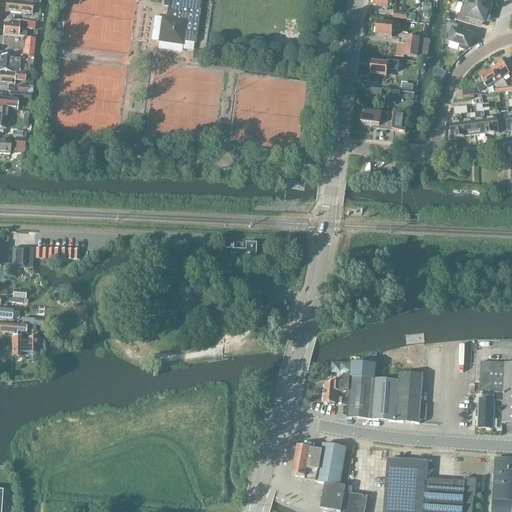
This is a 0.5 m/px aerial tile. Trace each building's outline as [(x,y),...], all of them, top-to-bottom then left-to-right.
[(162,18),(159,42),(183,46),(183,42),(196,44),(200,10),(201,0),(165,0),(165,6),(168,6),(166,18),(162,18)] [(373,0),(373,6),(388,8),(389,1),(396,2),(396,0),(373,0)] [(464,0),(463,4),(490,13),(491,10),(493,3),(491,3),(492,1),(489,0),(464,0)] [(6,1),(5,12),(33,15),(34,4),(6,1)] [(63,4),(62,51),(80,51),(80,43),(89,43),(89,40),(98,41),(97,54),(128,55),(129,6),(63,4)] [(490,13),(463,4),(460,15),(458,15),(456,21),(470,25),(472,20),(484,24),(485,22),(487,22),(489,16),(490,13)] [(393,18),(407,20),(408,14),(394,12),(393,18)] [(27,29),(35,30),(36,23),(28,22),(27,29)] [(376,35),(392,37),(393,31),(400,32),(401,26),(394,25),(378,22),(376,35)] [(459,48),(460,50),(464,51),(466,50),(466,48),(468,48),(472,36),(460,33),(461,27),(447,22),(445,29),(447,29),(446,33),(451,36),(449,42),(460,46),(459,48)] [(27,33),(19,32),(20,26),(4,24),(3,35),(26,38),(27,33)] [(404,56),(417,58),(420,39),(407,37),(404,56)] [(23,50),(22,57),(24,57),(33,58),(35,39),(26,38),(25,50),(23,50)] [(204,60),(205,53),(193,52),(192,59),(204,60)] [(0,70),(0,71),(30,75),(32,58),(21,57),(21,59),(1,57),(0,70)] [(502,61),(490,68),(498,81),(502,88),(506,87),(501,79),(510,75),(502,61)] [(372,62),(370,75),(387,78),(388,71),(399,72),(400,64),(386,62),(386,64),(372,62)] [(497,89),(502,88),(498,81),(490,68),(479,75),(483,82),(476,86),(479,92),(486,88),(487,88),(494,84),(497,89)] [(25,75),(0,73),(0,84),(15,86),(15,82),(24,83),(25,75)] [(414,85),(403,84),(402,91),(413,92),(414,85)] [(400,92),(391,91),(389,104),(396,105),(397,97),(400,97),(400,92)] [(0,109),(12,110),(13,110),(18,111),(19,99),(14,99),(0,97),(0,109)] [(0,129),(6,130),(6,126),(10,126),(10,119),(7,119),(8,111),(0,109),(0,129)] [(372,127),(384,128),(385,115),(363,113),(362,125),(365,126),(365,127),(372,127)] [(385,115),(384,128),(393,129),(392,132),(405,133),(407,116),(394,114),(394,116),(385,115)] [(471,121),(462,122),(464,137),(475,136),(473,115),(470,116),(471,121)] [(475,115),(473,115),(475,136),(486,134),(484,119),(475,120),(475,115)] [(497,117),(484,119),(486,134),(486,135),(499,134),(497,117)] [(464,137),(462,122),(449,123),(451,139),(464,138),(464,137)] [(15,149),(25,150),(26,140),(16,139),(15,149)] [(11,141),(0,140),(0,154),(10,155),(11,141)] [(143,150),(130,148),(130,155),(142,157),(143,150)] [(226,250),(225,260),(255,262),(256,244),(245,244),(245,251),(226,250)] [(13,249),(12,269),(24,269),(25,269),(26,249),(13,249)] [(13,298),(26,299),(26,292),(14,291),(13,298)] [(22,305),(23,300),(1,298),(0,298),(0,308),(0,309),(1,306),(7,307),(7,303),(22,305)] [(18,312),(13,312),(0,310),(0,320),(12,322),(12,321),(14,321),(14,319),(18,320),(19,318),(20,314),(18,312)] [(35,326),(22,325),(0,323),(0,333),(17,335),(17,333),(26,334),(27,331),(34,331),(35,326)] [(12,357),(22,357),(23,353),(36,354),(37,338),(29,337),(29,344),(23,344),(23,338),(12,338),(12,357)] [(466,361),(471,362),(472,345),(453,344),(452,370),(465,370),(466,361)] [(504,394),(505,364),(481,363),(480,393),(483,393),(495,393),(504,394)] [(350,392),(348,419),(372,421),(420,424),(423,376),(400,375),(400,382),(375,381),(376,366),(352,364),(351,375),(351,376),(351,379),(350,392)] [(511,364),(505,364),(504,394),(503,424),(511,424),(511,364)] [(343,382),(342,392),(350,392),(351,379),(351,376),(343,376),(343,382)] [(325,384),(324,404),(335,405),(336,392),(342,393),(342,392),(343,382),(331,382),(331,384),(325,384)] [(478,429),(493,429),(495,393),(483,393),(482,399),(480,399),(478,429)] [(342,511),(347,489),(341,488),(347,451),(324,446),(323,453),(311,451),(311,450),(297,448),(293,476),(318,481),(317,484),(326,485),(322,511),(324,511),(342,511)] [(492,511),(511,511),(511,460),(496,460),(492,511)] [(428,463),(388,461),(384,511),(424,511),(427,481),(428,463)] [(424,511),(473,511),(474,497),(476,498),(477,480),(465,479),(465,483),(427,481),(424,511)] [(365,511),(368,498),(347,495),(344,511),(365,511)]
